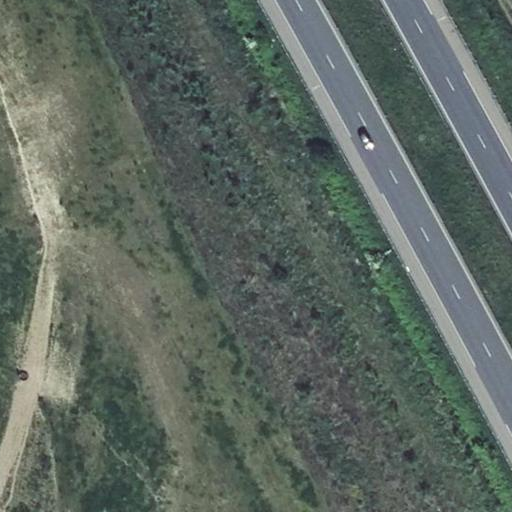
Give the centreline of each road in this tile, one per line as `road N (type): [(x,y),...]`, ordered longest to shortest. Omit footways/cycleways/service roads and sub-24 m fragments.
road 1 (motorway): [(294,0),(511,398)]
road 2 (motorway): [(511,198),(403,0)]
